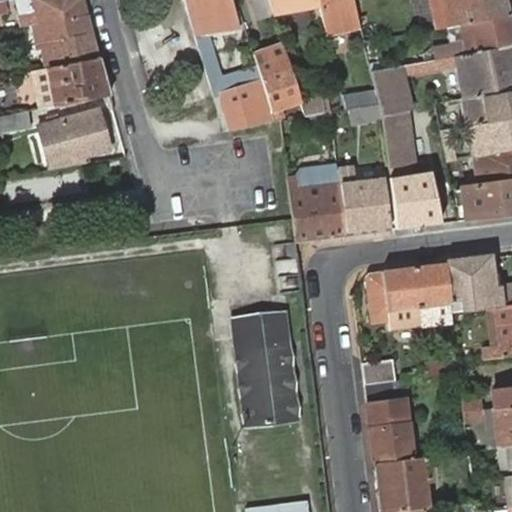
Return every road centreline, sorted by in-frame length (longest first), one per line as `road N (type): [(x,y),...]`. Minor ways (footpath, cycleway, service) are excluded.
road 1 (residential): [(102,0),(161,171),(184,182),(261,172)]
road 2 (residential): [(336,263),(328,279),(355,511)]
road 3 (residential): [(336,263),(511,231)]
